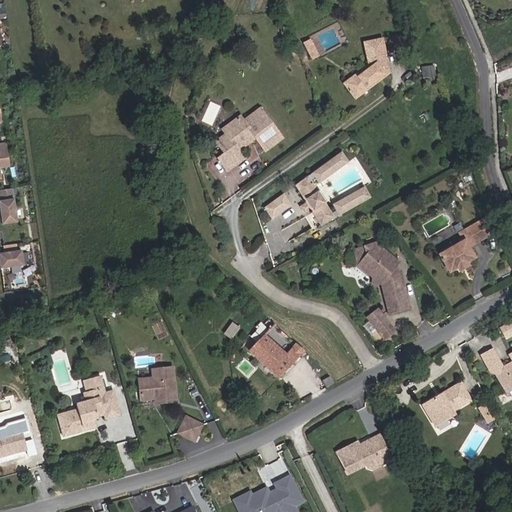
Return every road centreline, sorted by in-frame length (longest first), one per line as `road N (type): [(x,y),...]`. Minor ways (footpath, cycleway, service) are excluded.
road 1 (residential): [(377,371),(274,430),(25,511)]
road 2 (residential): [(455,0),(482,64),(488,145),(511,219)]
road 3 (residential): [(377,371),(361,334),(336,309),(274,290),(256,264)]
road 4 (residential): [(511,294),(377,371)]
